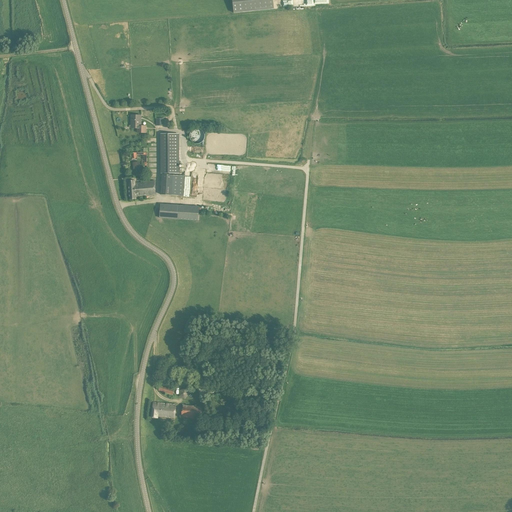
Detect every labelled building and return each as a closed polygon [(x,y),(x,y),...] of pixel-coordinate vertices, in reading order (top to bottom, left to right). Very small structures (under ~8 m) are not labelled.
[(232,0),(234,13),(274,9),(273,0),(232,0)] [(141,128),(141,115),(132,115),(131,128),(141,128)] [(197,144),(198,144),(199,144),(200,143),(201,143),(202,142),(203,142),(203,141),(204,141),(204,140),(204,139),(205,138),(205,137),(205,136),(205,135),(205,134),(204,133),(204,132),(203,131),(202,130),(201,130),(201,129),(200,129),(199,129),(198,129),(197,129),(196,129),(195,129),(194,129),(194,130),(193,130),(192,131),(191,132),(191,133),(190,134),(190,135),(190,136),(190,137),(190,138),(190,139),(191,140),(191,141),(192,141),(192,142),(193,142),(193,143),(194,143),(195,143),(195,144),(196,144),(197,144)] [(161,134),(161,173),(179,173),(179,134),(161,134)] [(232,166),(230,173),(237,175),(239,168),(232,166)] [(183,196),(185,176),(163,174),(161,194),(183,196)] [(196,192),(198,174),(193,174),(192,179),(186,179),(185,185),(190,185),(189,191),(196,192)] [(135,183),(135,181),(129,181),(130,199),(136,199),(136,196),(156,195),(155,181),(135,183)] [(160,218),(198,220),(199,207),(161,204),(160,218)] [(198,395),(214,397),(215,387),(199,385),(198,395)] [(172,395),(174,390),(160,386),(159,391),(172,395)] [(179,397),(188,398),(189,389),(181,388),(179,397)] [(175,418),(176,405),(153,403),(152,418),(158,418),(158,416),(175,418)] [(188,408),(187,417),(201,418),(202,409),(188,408)]
